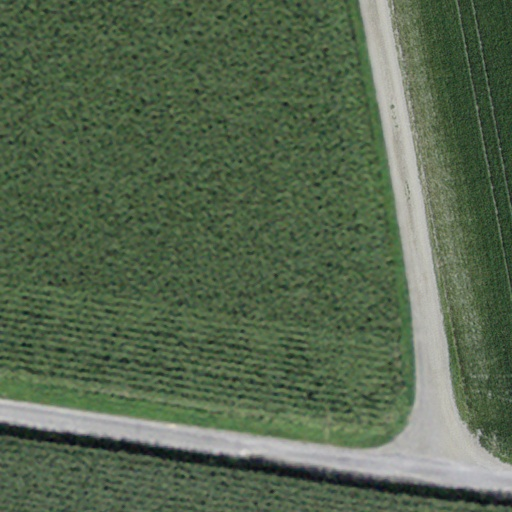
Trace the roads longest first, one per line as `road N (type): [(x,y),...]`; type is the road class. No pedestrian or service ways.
road 1 (track): [(366,0),(438,484)]
road 2 (track): [(0,419),(438,484)]
